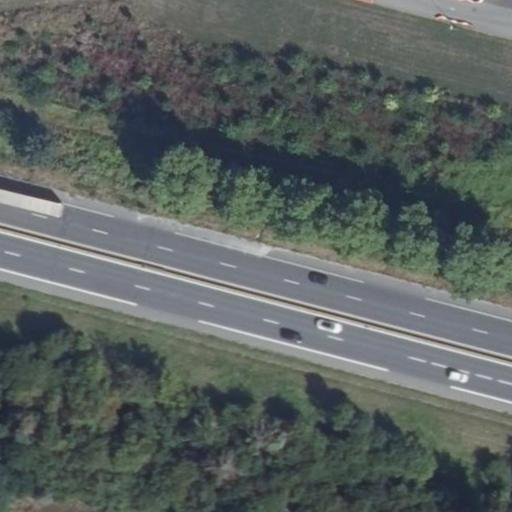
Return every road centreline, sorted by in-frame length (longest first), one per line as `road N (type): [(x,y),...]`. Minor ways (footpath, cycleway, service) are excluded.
road 1 (trunk): [(0,254),(511,389)]
road 2 (trunk): [(511,341),(0,209)]
road 3 (track): [(511,241),(449,240),(0,122)]
